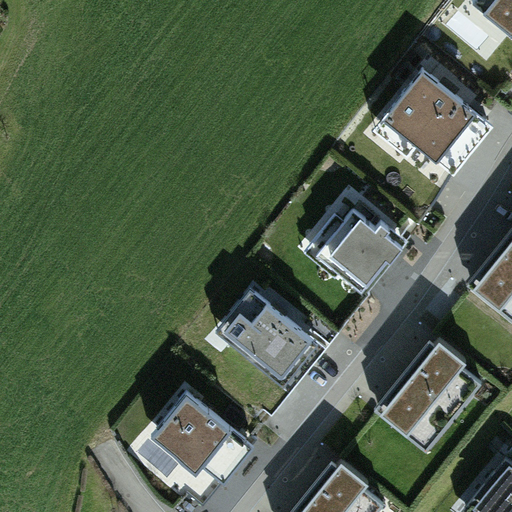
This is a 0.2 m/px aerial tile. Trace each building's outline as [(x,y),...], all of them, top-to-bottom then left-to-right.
[(511,0),(474,0),(511,29),(511,0)] [(421,58),(372,121),(405,147),(414,135),(454,166),(494,116),(421,58)] [(353,207),(317,252),(361,288),(388,256),(391,258),(402,243),(378,223),(376,225),(353,207)] [(511,232),(472,282),(511,314),(511,232)] [(277,371),(310,332),(251,281),(217,320),(277,371)] [(438,335),(379,406),(425,443),(479,378),(459,362),(464,356),(438,335)] [(253,439),(183,382),(147,426),(192,463),(199,455),(223,475),(253,439)] [(511,511),(511,458),(505,453),(460,509),(463,511),(511,511)] [(340,455),(292,511),(368,511),(380,498),(361,482),(365,476),(340,455)]
